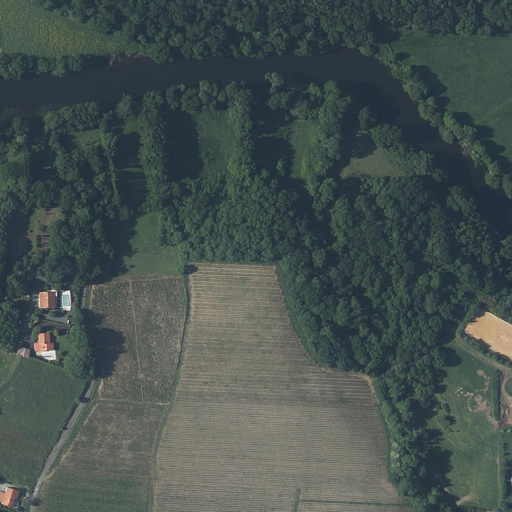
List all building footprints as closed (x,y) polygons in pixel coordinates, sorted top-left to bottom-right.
[(31,279),(36,274),(32,269),(26,275),(31,279)] [(51,290),(38,292),(40,308),(55,306),(55,300),(52,301),(51,290)] [(39,343),(35,343),(35,351),(53,350),(53,344),(50,344),(49,334),(38,334),(39,343)] [(29,358),(31,350),(19,347),(18,355),(29,358)] [(3,493),(0,502),(0,503),(10,507),(13,498),(15,499),(17,491),(5,487),(3,493)]
